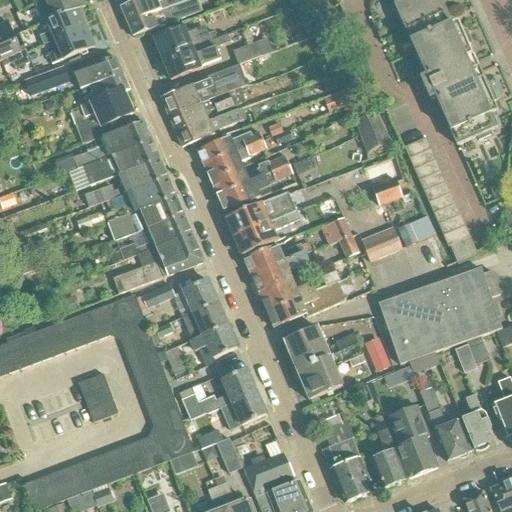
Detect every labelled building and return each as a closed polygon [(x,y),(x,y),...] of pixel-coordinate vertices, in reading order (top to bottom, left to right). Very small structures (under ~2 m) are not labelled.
[(50,13),(54,21),(54,22),(77,11),(78,12),(85,9),(81,0),(52,0),(46,3),(35,8),(39,17),(50,13)] [(163,0),(147,0),(121,10),(128,27),(161,14),(189,3),(187,0),(172,0),(165,3),(163,0)] [(493,104),(496,103),(491,91),(487,92),(467,47),(471,46),(465,34),(462,35),(457,24),(451,27),(438,0),(413,0),(395,9),(426,80),(421,82),(430,103),(435,100),(457,149),(477,139),(479,143),(491,137),(490,134),(497,131),(491,118),(498,115),(493,104)] [(161,14),(128,27),(134,40),(202,14),(197,1),(189,3),(161,14)] [(44,48),(55,44),(54,43),(86,30),(78,12),(77,11),(54,22),(54,21),(46,24),(51,34),(39,39),(44,48)] [(7,25),(0,28),(0,61),(1,64),(10,61),(15,72),(25,67),(20,56),(7,25)] [(154,42),(162,62),(210,43),(204,29),(186,36),(183,29),(154,42)] [(54,43),(55,44),(59,53),(48,58),(52,67),(63,62),(63,63),(94,49),(86,30),(54,43)] [(210,43),(162,62),(171,83),(201,71),(200,70),(221,62),(216,50),(230,44),(227,37),(210,43)] [(232,52),(238,67),(286,48),(283,41),(269,46),(268,44),(257,48),(256,44),(232,52)] [(325,63),(331,77),(347,69),(341,55),(325,63)] [(81,92),(89,89),(122,77),(115,61),(74,76),(81,92)] [(161,102),(168,118),(228,93),(245,86),(241,76),(239,77),(234,66),(205,78),(206,82),(161,102)] [(25,85),(31,100),(69,86),(63,71),(25,85)] [(85,100),(88,107),(89,108),(124,94),(124,95),(129,93),(122,77),(89,89),(92,97),(85,100)] [(168,118),(175,134),(207,120),(204,112),(215,108),(217,112),(244,101),(239,89),(228,94),(228,93),(168,118)] [(89,108),(88,107),(70,114),(83,147),(105,138),(101,129),(133,116),(124,95),(124,94),(89,108)] [(349,108),(344,95),(324,103),(329,116),(349,108)] [(207,120),(175,134),(182,150),(214,136),(212,133),(242,121),(237,109),(208,122),(207,120)] [(378,151),(383,165),(393,161),(376,116),(355,124),(367,156),(378,151)] [(84,170),(84,171),(152,145),(143,125),(103,140),(109,154),(105,156),(102,150),(73,162),(78,173),(84,170)] [(268,132),(272,140),(283,135),(279,127),(268,132)] [(0,136),(0,138),(3,147),(19,142),(15,132),(0,136)] [(275,140),(278,148),(293,141),(290,134),(275,140)] [(197,154),(203,168),(262,143),(259,135),(251,138),(250,135),(231,143),(230,140),(197,154)] [(404,151),(409,162),(431,152),(426,141),(404,151)] [(203,168),(211,185),(243,171),(240,164),(250,159),(249,158),(266,151),(262,143),(203,168)] [(119,178),(160,163),(152,145),(84,171),(90,190),(119,178)] [(409,162),(413,173),(435,163),(431,152),(409,162)] [(211,185),(217,200),(289,168),(285,159),(268,167),(268,165),(259,169),(260,172),(246,178),(243,171),(211,185)] [(111,203),(112,203),(168,182),(160,163),(119,178),(124,190),(113,195),(111,190),(85,200),(90,212),(111,203)] [(413,173),(418,184),(440,174),(435,163),(413,173)] [(289,168),(217,200),(224,216),(271,196),(267,188),(293,177),(289,168)] [(418,184),(423,195),(445,185),(440,174),(418,184)] [(105,218),(108,226),(176,201),(168,182),(112,203),(116,214),(105,218)] [(372,191),(379,208),(402,199),(396,183),(372,191)] [(423,195),(428,206),(450,196),(445,185),(423,195)] [(428,206),(433,217),(455,207),(450,196),(428,206)] [(0,201),(0,203),(3,212),(17,207),(13,197),(0,201)] [(232,235),(235,240),(296,214),(288,197),(262,207),(227,222),(227,223),(226,226),(230,234),(232,235)] [(143,232),(143,234),(184,218),(176,201),(108,226),(115,244),(143,232)] [(433,217),(438,228),(460,218),(455,207),(433,217)] [(296,214),(235,240),(237,245),(236,248),(239,256),(242,257),(243,259),(278,244),(275,237),(282,233),(281,230),(299,223),(296,214)] [(104,215),(89,220),(93,231),(108,226),(105,218),(104,215)] [(137,257),(138,258),(192,238),(184,218),(143,234),(148,245),(137,250),(135,246),(119,252),(119,254),(123,263),(137,257)] [(438,228),(443,239),(465,229),(460,218),(438,228)] [(428,219),(417,224),(425,242),(436,238),(428,219)] [(331,227),(339,244),(351,239),(343,221),(331,227)] [(425,242),(417,224),(398,232),(406,251),(425,242)] [(13,261),(27,256),(32,254),(27,242),(48,234),(45,227),(18,237),(5,242),(13,261)] [(465,229),(443,239),(448,250),(450,248),(469,240),(470,240),(465,229)] [(361,244),(369,265),(402,252),(393,231),(361,244)] [(192,238),(138,258),(143,269),(112,282),(119,298),(204,266),(192,238)] [(351,239),(339,244),(347,262),(359,256),(351,239)] [(469,240),(450,248),(459,268),(478,259),(470,240),(469,240)] [(244,262),(252,280),(304,258),(300,248),(280,256),(277,248),(244,262)] [(113,267),(123,263),(119,254),(110,258),(113,267)] [(27,256),(13,261),(21,279),(34,274),(27,256)] [(304,258),(252,280),(258,296),(291,282),(288,274),(308,265),(304,258)] [(4,264),(0,265),(0,277),(8,273),(4,264)] [(378,307),(400,368),(501,333),(491,301),(500,298),(492,275),(483,278),(481,272),(378,307)] [(260,299),(267,315),(340,284),(335,274),(322,280),(304,287),(305,289),(296,293),(293,285),(260,299)] [(183,294),(193,316),(217,306),(207,283),(183,294)] [(340,284),(267,315),(273,331),(305,317),(307,321),(346,304),(338,286),(340,285),(340,284)] [(141,300),(147,312),(175,300),(170,288),(141,300)] [(110,339),(121,343),(143,319),(135,298),(116,305),(110,339)] [(60,305),(65,316),(80,310),(75,299),(60,305)] [(99,343),(110,339),(116,305),(89,316),(99,343)] [(182,321),(192,343),(227,328),(217,306),(193,316),(182,321)] [(88,347),(99,343),(89,316),(77,320),(88,347)] [(121,343),(125,354),(152,344),(149,335),(143,319),(121,343)] [(77,352),(88,347),(77,320),(66,324),(77,352)] [(65,356),(77,352),(66,324),(55,328),(65,356)] [(149,335),(152,344),(154,349),(161,346),(158,341),(173,334),(170,326),(149,335)] [(54,360),(65,356),(55,328),(44,333),(54,360)] [(227,328),(192,343),(191,344),(195,354),(207,349),(213,361),(237,351),(227,328)] [(284,344),(296,375),(359,349),(354,338),(335,346),(336,348),(326,352),(317,330),(284,344)] [(43,364),(54,360),(44,333),(33,337),(43,364)] [(32,368),(43,364),(33,337),(22,341),(32,368)] [(21,373),(32,368),(22,341),(10,345),(21,373)] [(481,342),(467,348),(475,368),(489,362),(481,342)] [(125,354),(129,365),(156,355),(154,349),(152,344),(125,354)] [(0,351),(10,377),(21,373),(10,345),(0,349),(0,351)] [(476,371),(475,368),(467,348),(455,353),(464,376),(476,371)] [(359,349),(296,375),(309,403),(342,389),(333,367),(342,364),(343,365),(349,363),(362,357),(359,349)] [(186,373),(177,350),(164,355),(173,378),(186,373)] [(0,380),(10,377),(0,351),(0,380)] [(129,365),(133,376),(160,366),(156,355),(129,365)] [(370,361),(377,376),(389,371),(382,355),(370,361)] [(349,363),(352,370),(365,365),(362,357),(349,363)] [(133,376),(137,387),(164,377),(160,366),(133,376)] [(414,382),(409,370),(399,375),(403,386),(414,382)] [(219,412),(232,406),(256,395),(246,372),(222,383),(228,397),(215,403),(209,406),(201,388),(192,392),(194,397),(181,403),(190,423),(206,416),(206,417),(219,411),(219,412)] [(78,386),(83,400),(108,390),(103,377),(78,386)] [(137,387),(141,398),(168,387),(164,377),(137,387)] [(494,417),(496,419),(505,442),(509,440),(511,442),(511,441),(511,385),(510,381),(498,386),(505,403),(492,408),(494,413),(494,417)] [(141,398),(145,408),(173,398),(168,387),(141,398)] [(83,400),(88,413),(113,403),(108,390),(83,400)] [(420,395),(428,417),(447,465),(458,460),(461,461),(466,460),(467,457),(471,455),(459,424),(446,429),(431,390),(420,395)] [(232,406),(242,428),(266,418),(256,395),(232,406)] [(145,408),(149,419),(177,409),(173,398),(145,408)] [(475,454),(480,454),(486,452),(489,448),(485,438),(490,436),(491,430),(486,417),(481,413),(475,398),(466,402),(472,419),(462,423),(470,444),(471,443),(475,454)] [(113,403),(88,413),(93,426),(118,417),(113,403)] [(149,419),(153,430),(187,436),(177,409),(149,419)] [(397,451),(409,482),(437,471),(425,441),(429,440),(417,409),(389,420),(400,449),(397,451)] [(330,450),(329,451),(336,470),(330,473),(343,504),(348,506),(373,496),(353,442),(354,442),(347,424),(328,431),(330,436),(326,438),(330,450)] [(371,463),(382,492),(407,483),(384,425),(375,428),(386,457),(371,463)] [(153,430),(148,441),(175,462),(181,459),(194,455),(187,436),(153,430)] [(201,452),(216,446),(221,444),(217,432),(197,441),(201,452)] [(148,441),(137,445),(147,472),(170,464),(175,462),(148,441)] [(221,444),(216,446),(228,477),(242,471),(229,441),(221,444)] [(137,445),(126,449),(136,476),(147,472),(137,445)] [(126,449),(115,453),(125,481),(136,476),(126,449)] [(115,453),(103,457),(114,485),(125,481),(115,453)] [(103,457),(92,462),(103,489),(114,485),(103,457)] [(244,473),(261,511),(310,511),(299,484),(265,499),(263,493),(293,480),(283,458),(244,473)] [(170,464),(175,477),(186,473),(181,459),(175,462),(170,464)] [(92,462),(81,466),(92,493),(103,489),(92,462)] [(81,466),(70,470),(80,497),(92,493),(81,466)] [(70,470),(59,474),(69,502),(80,497),(70,470)] [(59,474),(48,478),(58,506),(69,502),(59,474)] [(48,478),(37,483),(47,510),(58,506),(48,478)] [(222,503),(225,511),(250,511),(247,503),(235,508),(224,480),(215,483),(218,490),(222,502),(222,503)] [(41,511),(47,510),(37,483),(25,487),(34,511),(41,511)] [(511,511),(511,488),(511,485),(491,493),(498,511),(511,511)] [(6,486),(0,488),(0,506),(12,502),(6,486)] [(213,506),(222,503),(222,502),(218,490),(208,494),(213,506)] [(93,497),(98,511),(113,505),(108,491),(93,497)] [(464,504),(466,511),(489,511),(484,496),(464,504)]
